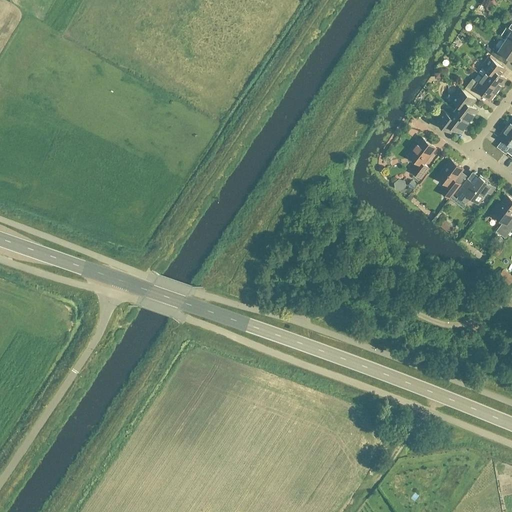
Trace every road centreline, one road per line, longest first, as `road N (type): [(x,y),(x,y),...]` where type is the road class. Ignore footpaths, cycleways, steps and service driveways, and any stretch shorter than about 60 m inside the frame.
road 1 (unclassified): [(511,404),(127,268)]
road 2 (track): [(196,307),(231,279),(415,0)]
road 3 (tertiary): [(441,396),(121,281)]
road 4 (unclassified): [(427,412),(115,296)]
road 5 (track): [(329,0),(142,275)]
road 6 (unclassified): [(0,481),(93,344),(115,296)]
road 7 (unclassified): [(127,268),(0,220)]
road 8 (tertiary): [(121,281),(0,239)]
road 9 (unclassified): [(115,296),(0,259)]
